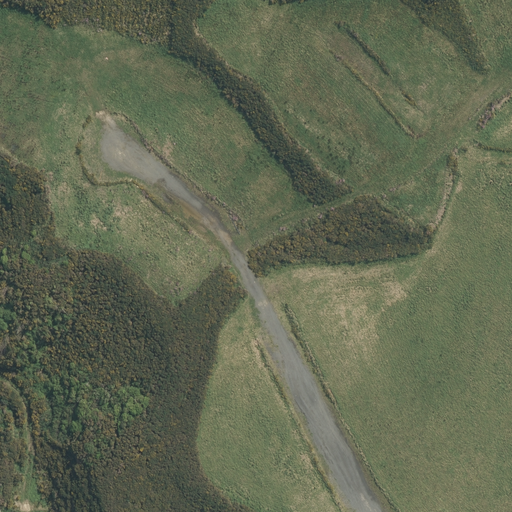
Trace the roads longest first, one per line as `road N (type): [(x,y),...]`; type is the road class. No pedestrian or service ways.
road 1 (unknown): [(110,147),(197,214),(297,411),(359,511)]
road 2 (track): [(0,390),(21,409),(14,511)]
